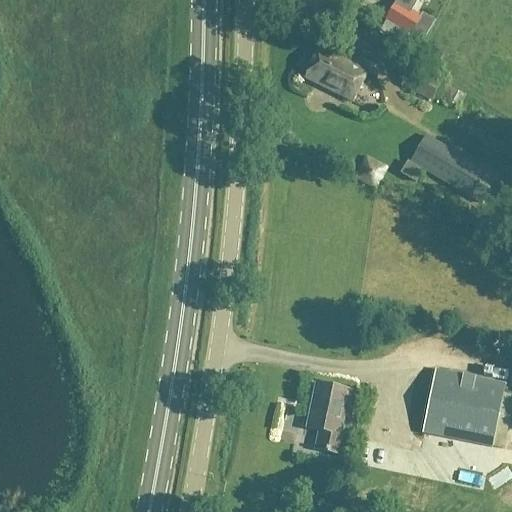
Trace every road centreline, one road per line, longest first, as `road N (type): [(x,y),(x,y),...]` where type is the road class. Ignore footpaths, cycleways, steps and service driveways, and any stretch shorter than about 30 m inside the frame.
road 1 (unclassified): [(185,511),(226,272),(246,0)]
road 2 (primary): [(146,511),(186,255),(199,0)]
